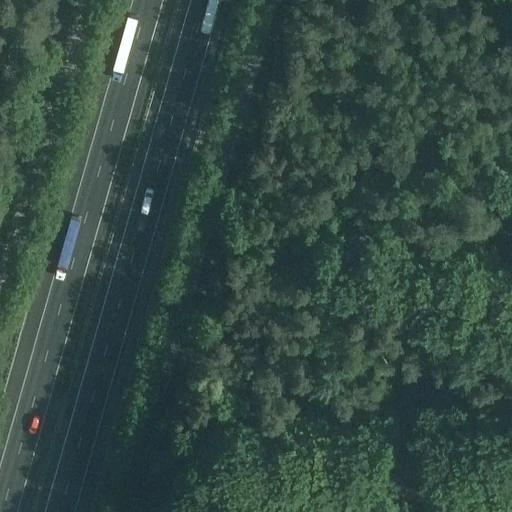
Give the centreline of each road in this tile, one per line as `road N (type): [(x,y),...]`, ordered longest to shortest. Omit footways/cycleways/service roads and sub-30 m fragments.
road 1 (motorway): [(147,0),(0,511)]
road 2 (motorway): [(60,511),(206,0)]
road 3 (unclassified): [(511,295),(202,200)]
road 4 (unclassified): [(118,511),(202,200)]
road 5 (unclassified): [(0,226),(65,0)]
road 6 (unclassified): [(202,200),(260,0)]
